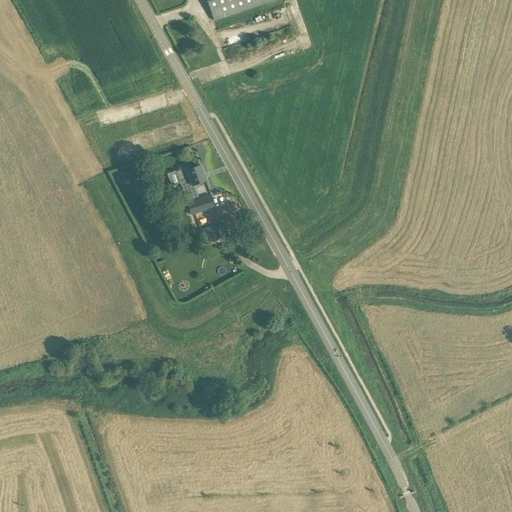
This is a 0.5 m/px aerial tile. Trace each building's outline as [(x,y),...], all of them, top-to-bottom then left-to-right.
[(273,0),(207,0),(214,20),(273,0)] [(197,155),(207,152),(203,142),(194,145),(197,155)] [(192,184),(205,180),(200,165),(187,169),(187,167),(177,171),(180,181),(178,182),(181,191),(183,191),(184,185),(192,183),(192,184)] [(117,172),(116,180),(124,181),(125,173),(117,172)] [(192,201),(196,212),(214,207),(211,195),(192,201)] [(205,242),(216,239),(212,228),(211,227),(201,230),(205,242)]
